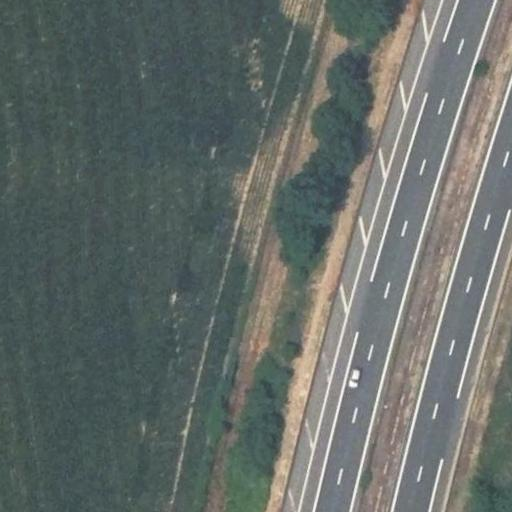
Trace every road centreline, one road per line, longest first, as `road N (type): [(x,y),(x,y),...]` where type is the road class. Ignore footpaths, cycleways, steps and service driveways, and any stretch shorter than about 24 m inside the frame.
road 1 (motorway): [(476,0),(422,164),(331,511)]
road 2 (motorway): [(412,511),(511,146)]
